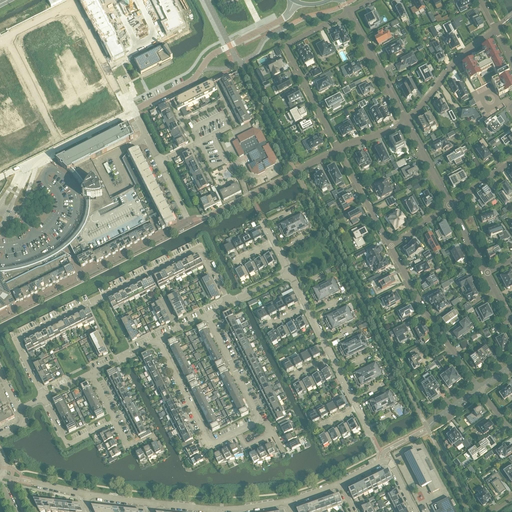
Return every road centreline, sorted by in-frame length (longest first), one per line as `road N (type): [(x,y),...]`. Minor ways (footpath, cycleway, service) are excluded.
road 1 (residential): [(43,397),(14,339),(104,294),(201,246),(230,304)]
road 2 (residential): [(0,317),(189,222),(159,161)]
road 3 (residential): [(4,36),(76,2),(131,111)]
road 4 (residential): [(131,111),(194,79),(214,53),(284,17),(294,1)]
road 5 (residential): [(348,11),(285,45),(339,149)]
road 6 (residential): [(390,248),(479,389)]
road 7 (residential): [(239,431),(210,446),(157,340)]
road 8 (residential): [(495,29),(406,121)]
road 9 (residential): [(406,121),(348,11)]
road 10 (residential): [(4,36),(60,147)]
